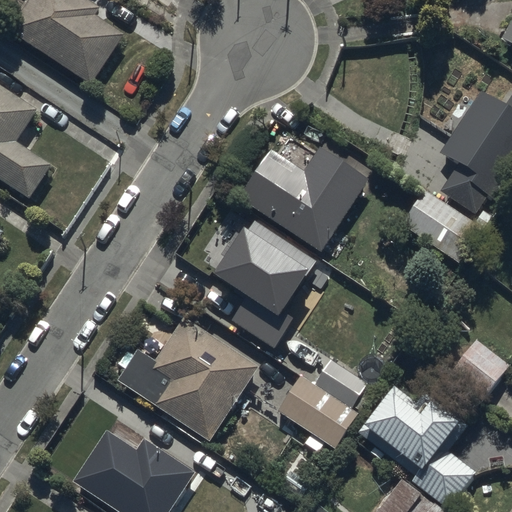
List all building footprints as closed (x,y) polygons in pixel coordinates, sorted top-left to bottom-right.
[(82,0),(34,0),(10,38),(65,73),(95,92),(127,41),(97,22),(103,13),(82,0)] [(511,30),(503,46),(511,51),(511,30)] [(40,118),(0,91),(0,184),(34,206),(55,173),(19,150),(40,118)] [(511,104),(506,114),(497,109),(480,98),(443,160),(461,170),(443,200),(478,221),(489,203),(497,207),(511,182),(511,104)] [(325,261),(372,188),(323,157),(309,179),(275,158),(243,208),(276,229),(325,261)] [(425,199),(405,233),(466,268),(485,235),(425,199)] [(222,263),(233,270),(221,288),(251,308),(235,331),(276,358),(296,329),(287,323),(321,270),(259,230),(250,244),(239,237),(222,263)] [(159,415),(213,450),(261,375),(207,341),(186,327),(161,367),(141,355),(119,389),(159,415)] [(511,366),(483,344),(456,377),(490,404),(511,376),(511,366)] [(357,413),(372,390),(337,367),(322,391),(357,413)] [(280,420),(336,457),(361,421),(304,384),(280,420)] [(431,398),(422,409),(400,392),(361,441),(417,485),(415,488),(446,511),(456,511),(480,482),(450,457),(462,441),(471,430),(431,398)] [(75,491),(108,511),(178,511),(192,492),(200,479),(146,445),(138,457),(109,439),(75,491)] [(387,511),(437,511),(406,488),(387,511)]
